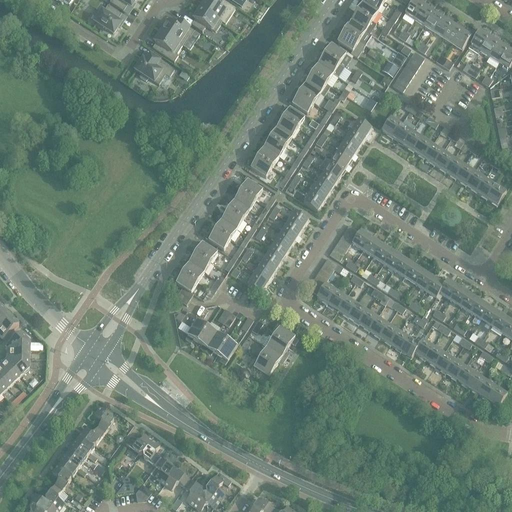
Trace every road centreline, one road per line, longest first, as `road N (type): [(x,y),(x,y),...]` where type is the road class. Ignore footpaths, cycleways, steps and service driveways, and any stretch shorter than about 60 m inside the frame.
road 1 (residential): [(511,435),(463,420),(286,302),(350,195),(483,277)]
road 2 (tertiary): [(141,284),(333,0)]
road 3 (residential): [(64,22),(123,59),(155,8),(178,0)]
road 4 (unclassified): [(88,346),(41,306),(0,252)]
